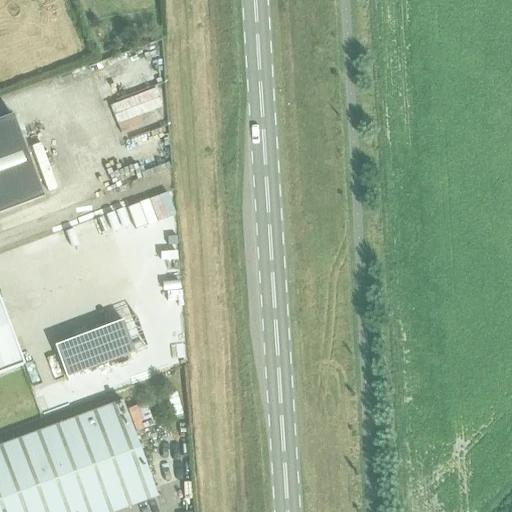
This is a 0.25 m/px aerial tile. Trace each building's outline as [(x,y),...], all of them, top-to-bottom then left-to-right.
[(135,88),(139,100),(153,95),(149,84),(135,88)] [(0,213),(43,197),(12,116),(0,120),(0,213)] [(159,137),(136,145),(144,168),(167,160),(159,137)] [(0,374),(23,366),(0,303),(0,374)] [(122,322),(54,347),(65,377),(133,352),(122,322)] [(121,402),(0,446),(0,511),(114,511),(156,496),(121,402)]
